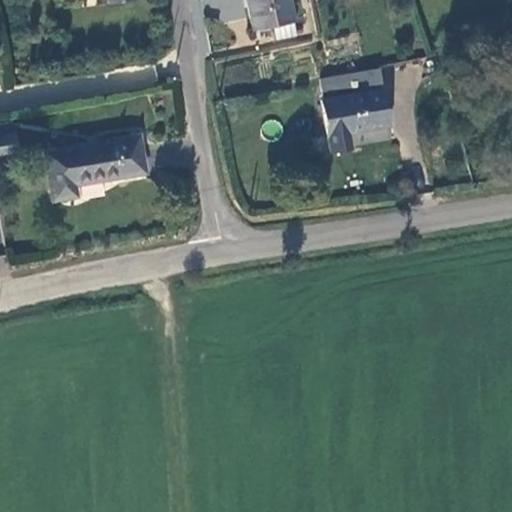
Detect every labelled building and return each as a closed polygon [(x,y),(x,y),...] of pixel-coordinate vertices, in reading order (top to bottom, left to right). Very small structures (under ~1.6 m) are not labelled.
[(245,0),(253,33),(295,23),(290,0),(245,0)] [(348,136),(390,129),(379,71),(316,83),(331,155),(351,151),(348,136)] [(0,158),(17,156),(12,130),(0,132),(0,158)] [(144,171),(139,135),(49,149),(54,198),(79,195),(77,183),(144,171)] [(4,252),(0,253),(0,276),(11,273),(4,252)]
